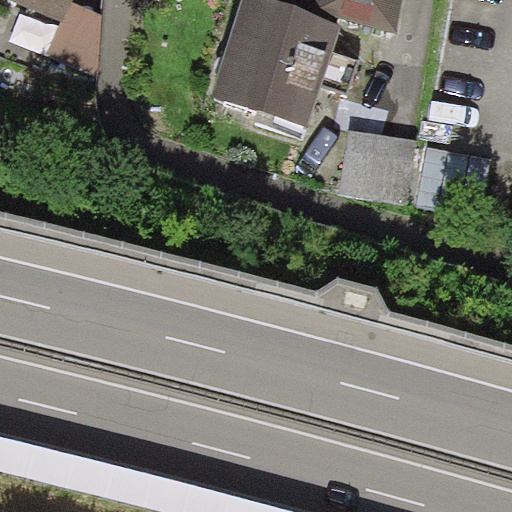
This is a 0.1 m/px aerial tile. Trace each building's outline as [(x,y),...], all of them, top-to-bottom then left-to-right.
[(4,0),(59,22),(68,0),(4,0)] [(323,0),(321,11),(393,30),(398,0),(323,0)] [(303,129),(337,32),(249,2),(216,99),(303,129)] [(71,7),(53,55),(97,72),(100,17),(71,7)] [(418,149),(356,139),(349,181),(412,191),(418,149)]
